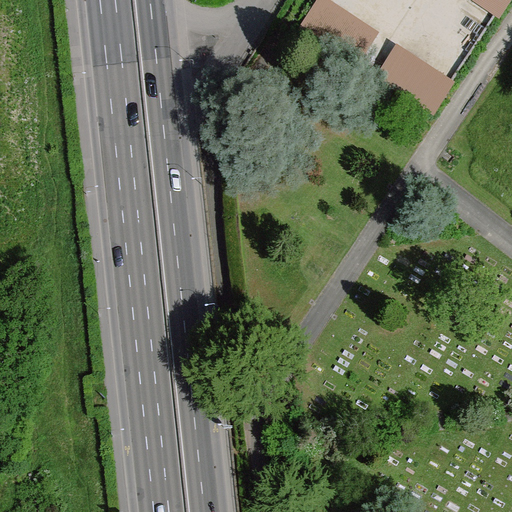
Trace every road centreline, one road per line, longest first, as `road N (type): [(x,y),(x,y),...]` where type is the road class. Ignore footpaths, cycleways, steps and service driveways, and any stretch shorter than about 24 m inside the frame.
road 1 (primary): [(108,0),(162,511)]
road 2 (primary): [(205,511),(166,140)]
road 3 (residential): [(166,140),(247,20)]
road 4 (primary): [(166,140),(152,0)]
